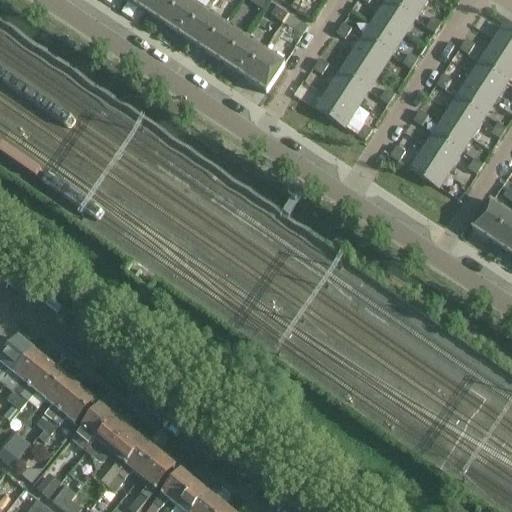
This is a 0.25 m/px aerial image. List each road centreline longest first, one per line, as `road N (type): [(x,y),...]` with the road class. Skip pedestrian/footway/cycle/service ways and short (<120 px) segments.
road 1 (residential): [(298,511),(124,371),(13,295)]
road 2 (residential): [(256,142),(41,0)]
road 3 (residential): [(478,0),(346,203)]
road 4 (residential): [(347,0),(256,142)]
road 5 (residential): [(436,263),(511,147)]
